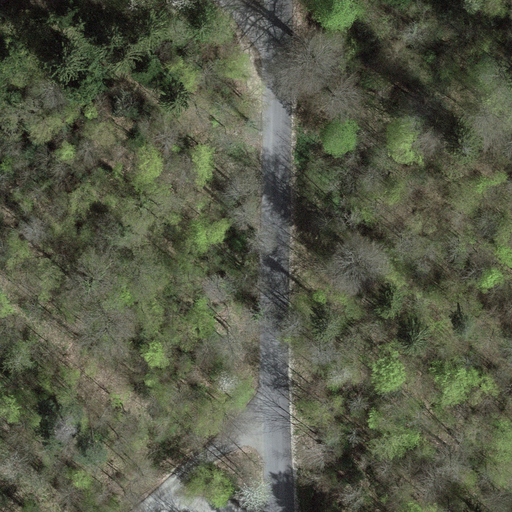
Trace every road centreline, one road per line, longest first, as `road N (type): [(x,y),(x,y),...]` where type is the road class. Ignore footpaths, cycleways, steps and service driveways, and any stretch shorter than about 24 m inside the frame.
road 1 (unclassified): [(278,511),(278,0)]
road 2 (track): [(275,405),(194,461),(143,511)]
